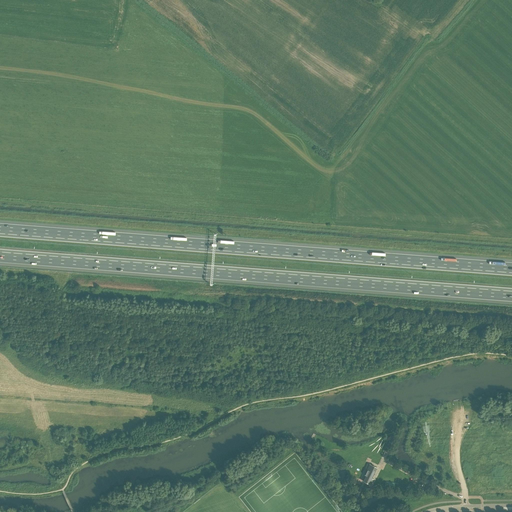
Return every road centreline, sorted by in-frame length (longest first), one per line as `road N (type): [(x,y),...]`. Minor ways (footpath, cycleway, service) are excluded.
road 1 (motorway): [(0,254),(511,294)]
road 2 (motorway): [(511,269),(0,230)]
